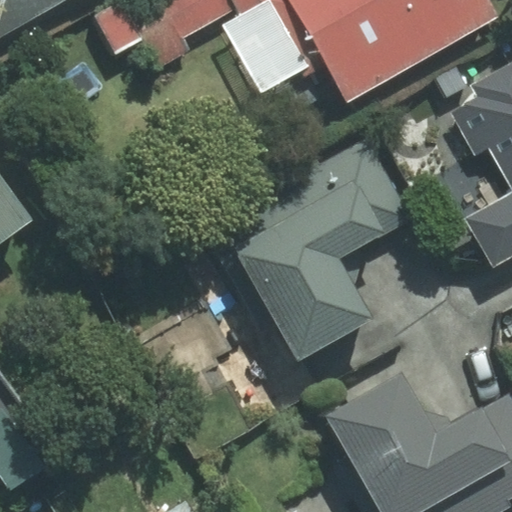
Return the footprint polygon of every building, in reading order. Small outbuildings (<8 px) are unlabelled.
[(0,0),(0,45),(86,0),(0,0)] [(458,0),(135,0),(82,28),(115,91),(261,13),(325,125),(480,36),(458,0)] [(455,165),(476,155),(506,206),(449,231),(478,286),(511,267),(511,77),(431,114),(455,165)] [(190,239),(273,387),(349,344),(315,285),(410,231),(361,146),(190,239)] [(397,387),(305,438),(345,511),(503,511),(511,507),(511,430),(498,406),(430,445),(397,387)]
